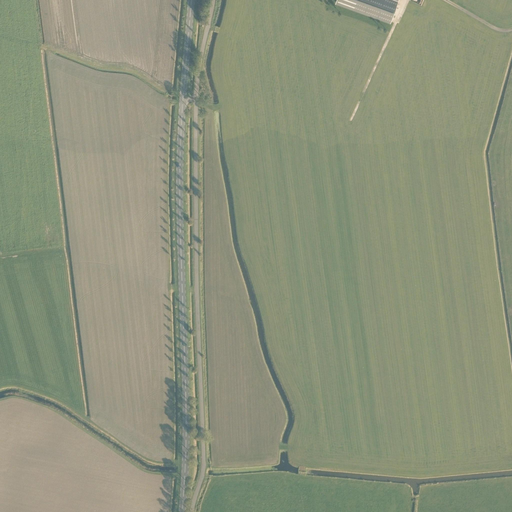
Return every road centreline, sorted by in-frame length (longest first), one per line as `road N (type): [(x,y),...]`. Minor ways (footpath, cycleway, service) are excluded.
road 1 (unclassified): [(192,511),(203,470),(195,98)]
road 2 (primary): [(181,511),(182,101)]
